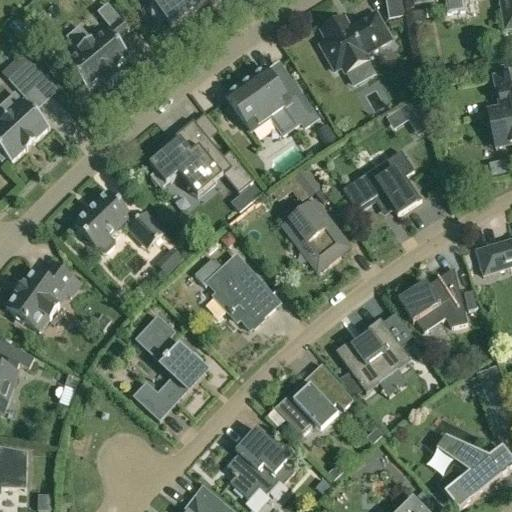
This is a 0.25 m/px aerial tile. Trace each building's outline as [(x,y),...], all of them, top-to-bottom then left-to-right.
[(175,25),(177,24),(194,11),(195,13),(208,3),(209,3),(210,3),(207,0),(157,0),(153,4),(152,4),(151,4),(171,31),(172,30),(171,30),(176,27),(175,25)] [(511,0),(413,0),(415,7),(425,5),(446,2),(448,16),(464,13),(461,0),(498,0),(504,34),(511,32),(511,0)] [(102,82),(105,87),(118,77),(114,72),(128,61),(129,62),(130,61),(117,44),(129,34),(108,8),(98,16),(112,33),(109,35),(108,34),(107,34),(108,36),(94,47),(80,31),(68,41),(81,58),(68,69),(67,67),(66,68),(88,96),(89,95),(88,94),(102,82)] [(321,33),(328,45),(321,48),(335,74),(342,70),(346,77),(368,64),(365,58),(391,43),(376,17),(355,29),(356,31),(351,34),(344,21),(321,33)] [(14,38),(26,28),(17,18),(5,27),(14,38)] [(10,84),(20,96),(41,77),(31,65),(10,84)] [(226,100),(251,136),(271,121),(283,138),(302,125),(305,131),(317,122),(279,68),(268,76),(265,72),(226,100)] [(502,114),(488,117),(495,148),(511,144),(511,77),(509,78),(506,68),(493,71),(502,114)] [(422,92),(433,89),(431,84),(427,79),(420,81),(422,92)] [(405,85),(409,99),(422,95),(418,81),(405,85)] [(374,99),(381,114),(390,110),(383,95),(374,99)] [(0,111),(0,163),(2,166),(6,161),(12,167),(13,166),(12,166),(26,153),(27,154),(35,146),(34,145),(48,132),(49,133),(50,132),(24,104),(23,105),(24,105),(23,106),(15,97),(0,111)] [(422,99),(401,112),(408,124),(415,135),(427,128),(422,99)] [(198,201),(216,186),(224,179),(239,198),(255,185),(231,155),(224,160),(194,124),(176,139),(179,143),(162,158),(168,165),(150,180),(161,193),(179,178),(198,201)] [(339,145),(328,127),(317,134),(328,152),(339,145)] [(343,194),(356,214),(361,210),(363,214),(373,207),(371,204),(383,196),(398,218),(397,219),(398,220),(420,205),(419,204),(417,206),(402,183),(415,175),(401,155),(343,194)] [(307,170),(292,181),(307,201),(309,203),(316,198),(323,207),(331,202),(323,192),(307,170)] [(263,197),(256,187),(250,192),(249,198),(254,204),(263,197)] [(109,196),(74,229),(96,253),(97,252),(103,258),(107,257),(116,249),(116,244),(111,239),(131,219),(109,196)] [(336,231),(316,204),(283,229),(293,241),(296,239),(313,261),(310,264),(319,276),(343,257),(328,237),(336,231)] [(145,217),(134,227),(153,248),(165,237),(145,217)] [(221,243),(228,251),(236,244),(229,236),(221,243)] [(511,243),(476,254),(483,280),(511,271),(511,243)] [(165,259),(177,270),(183,262),(172,251),(165,259)] [(214,262),(195,279),(206,291),(209,288),(218,298),(215,301),(215,302),(206,311),(218,323),(227,315),(237,326),(241,323),(251,334),(253,331),(255,332),(256,331),(254,330),(261,324),(262,325),(263,325),(262,323),(279,308),(237,261),(223,273),(214,262)] [(50,324),(58,313),(60,311),(58,309),(66,298),(71,301),(81,287),(54,267),(44,280),(35,273),(24,287),(23,287),(15,297),(17,298),(6,312),(39,336),(49,323),(50,324)] [(413,327),(417,325),(425,337),(446,323),(452,332),(468,328),(454,273),(428,290),(426,286),(398,304),(413,327)] [(464,297),(469,315),(478,313),(473,295),(464,297)] [(405,340),(414,331),(395,311),(386,320),(405,340)] [(103,335),(111,324),(103,318),(95,329),(103,335)] [(146,387),(133,401),(155,421),(176,398),(182,403),(206,376),(199,369),(203,365),(194,358),(191,362),(171,343),(176,337),(158,320),(147,331),(149,333),(138,345),(137,343),(136,344),(162,369),(166,365),(177,376),(158,398),(146,387)] [(336,356),(367,398),(370,396),(376,391),(379,389),(389,402),(408,388),(398,375),(402,373),(402,372),(408,368),(411,366),(381,324),(368,333),(370,337),(351,350),(349,347),(336,356)] [(409,350),(421,367),(431,360),(419,343),(409,350)] [(0,404),(1,401),(8,404),(18,375),(17,375),(19,367),(29,373),(35,362),(12,350),(7,361),(9,362),(6,371),(0,368),(0,404)] [(491,371),(478,376),(486,398),(494,417),(511,409),(511,407),(505,390),(497,369),(491,371)] [(338,419),(332,412),(337,407),(344,414),(354,405),(327,374),(317,384),(313,380),(314,379),(313,378),(275,413),(301,441),(314,428),(321,436),(338,419)] [(70,376),(66,388),(79,393),(83,381),(70,376)] [(373,449),(383,439),(377,432),(366,442),(373,449)] [(457,452),(465,445),(453,432),(446,439),(457,452)] [(235,482),(230,487),(249,504),(260,492),(268,499),(280,485),(284,489),(300,471),(256,433),(236,456),(239,459),(228,471),(233,476),(231,478),(235,482)] [(28,457),(0,451),(0,492),(17,493),(18,486),(27,487),(28,457)] [(459,486),(445,497),(456,511),(461,511),(473,504),(494,486),(495,487),(511,473),(511,463),(503,451),(489,462),(476,455),(466,451),(463,455),(455,466),(463,473),(469,478),(460,485),(459,486)] [(335,485),(345,475),(338,468),(328,478),(335,485)] [(315,488),(323,497),(331,490),(323,481),(315,488)] [(228,511),(212,498),(204,509),(200,506),(195,511),(228,511)] [(422,511),(413,503),(403,511),(422,511)]
